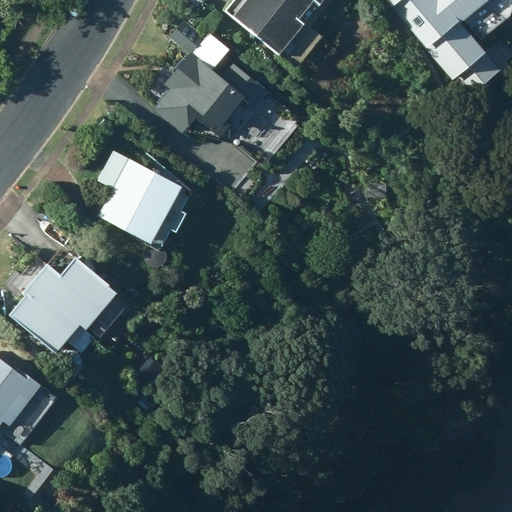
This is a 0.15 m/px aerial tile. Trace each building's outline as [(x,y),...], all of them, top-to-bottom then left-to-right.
[(242,0),(229,16),(274,53),(299,23),(293,18),(308,0),(311,0),(316,3),(318,0),(242,0)] [(400,0),(462,74),(467,69),(480,84),(509,61),(468,12),(482,0),(400,0)] [(178,129),(185,135),(188,132),(215,139),(221,132),(223,134),(229,127),(219,119),(238,98),(250,109),(265,90),(231,62),(220,75),(189,50),(161,84),(166,88),(149,107),(177,130),(178,129)] [(112,150),(95,179),(110,187),(95,216),(147,243),(177,185),(112,150)] [(5,314),(49,350),(60,337),(79,353),(95,333),(93,331),(94,330),(98,329),(104,322),(103,315),(119,295),(61,247),(5,314)] [(13,371),(0,361),(0,420),(17,417),(23,409),(22,403),(37,383),(16,367),(13,371)]
